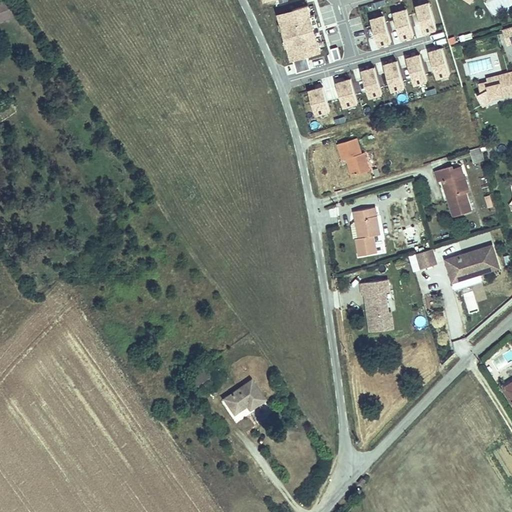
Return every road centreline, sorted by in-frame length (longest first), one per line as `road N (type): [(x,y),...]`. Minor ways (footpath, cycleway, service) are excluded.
road 1 (residential): [(280,87),(313,223),(348,477)]
road 2 (residential): [(348,477),(511,318)]
road 3 (residential): [(280,87),(354,65),(334,0)]
